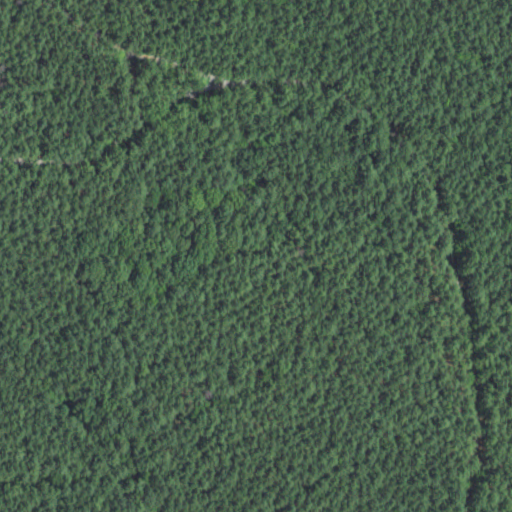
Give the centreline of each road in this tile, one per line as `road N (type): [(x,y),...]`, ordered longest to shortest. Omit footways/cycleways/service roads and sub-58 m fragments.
road 1 (track): [(455,511),(472,423),(449,258),(428,187),(403,150),(343,98),(310,86),(220,83)]
road 2 (track): [(220,83),(178,98),(88,152),(0,156)]
road 3 (track): [(220,83),(57,0)]
